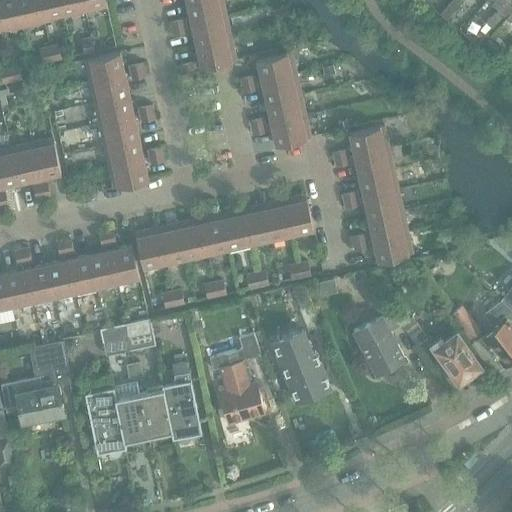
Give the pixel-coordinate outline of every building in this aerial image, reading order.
[(0,0),(0,23),(2,32),(23,27),(16,0),(0,0)] [(45,22),(44,18),(43,18),(39,0),(16,0),(23,27),(45,22)] [(44,18),(64,13),(61,0),(39,0),(43,18),(44,18)] [(61,0),(64,13),(86,9),(83,0),(61,0)] [(83,0),(86,9),(108,4),(106,0),(83,0)] [(191,22),(227,14),(224,0),(190,0),(187,1),(191,22)] [(452,0),(448,4),(455,11),(464,1),(462,0),(452,0)] [(511,0),(489,0),(499,8),(495,12),(494,11),(485,22),(492,28),(511,4),(511,0)] [(446,21),(455,11),(448,4),(439,14),(446,21)] [(196,43),(232,35),(227,14),(191,22),(196,43)] [(185,23),(171,26),(173,35),(187,32),(185,23)] [(232,35),(196,43),(201,65),(236,57),(232,35)] [(92,36),(82,38),(86,53),(95,51),(92,36)] [(275,51),(273,40),(255,44),(257,55),(275,51)] [(50,46),(53,60),(61,58),(58,45),(50,46)] [(42,63),(53,60),(50,46),(39,49),(42,63)] [(261,79),(296,71),(291,49),(256,57),(261,79)] [(90,82),(126,73),(121,51),(85,60),(90,82)] [(181,71),(195,68),(193,61),(179,64),(181,71)] [(132,72),(145,69),(144,62),(130,65),(132,72)] [(10,67),(13,80),(21,79),(18,65),(10,67)] [(335,75),(333,66),(323,68),(325,77),(335,75)] [(0,71),(2,83),(13,80),(10,67),(0,68),(0,71)] [(145,69),(132,72),(133,79),(147,76),(145,69)] [(266,100),(301,92),(296,71),(261,79),(266,100)] [(95,103),(131,95),(126,73),(90,82),(95,103)] [(241,84),(255,80),(254,75),(240,78),(241,84)] [(255,80),(241,84),(243,92),(257,89),(255,80)] [(7,88),(0,89),(0,95),(2,104),(7,103),(5,95),(9,94),(8,88),(7,88)] [(270,121),(305,114),(301,92),(266,100),(270,121)] [(99,124),(135,116),(131,95),(95,103),(99,124)] [(141,114),(155,111),(153,104),(140,107),(141,114)] [(155,111),(141,114),(143,121),(156,118),(155,111)] [(270,121),(275,143),(310,136),(305,114),(270,121)] [(104,145),(140,137),(135,116),(99,124),(104,145)] [(251,126),(265,123),(263,117),(249,120),(251,126)] [(347,119),(337,122),(339,129),(349,127),(347,119)] [(265,123),(251,126),(252,134),(266,131),(265,123)] [(354,154),(390,146),(385,124),(349,132),(354,154)] [(31,142),(39,178),(61,173),(53,137),(31,142)] [(109,166),(145,158),(140,137),(104,145),(109,166)] [(18,182),(39,178),(31,142),(10,147),(18,182)] [(359,175),(394,167),(390,146),(354,154),(359,175)] [(0,186),(18,182),(10,147),(0,149),(0,186)] [(150,157),(164,154),(163,147),(149,150),(150,157)] [(334,158),(348,155),(346,149),(333,152),(334,158)] [(164,154),(150,157),(152,164),(166,161),(164,154)] [(348,155),(334,158),(336,166),(350,163),(348,155)] [(145,158),(109,166),(113,188),(149,180),(145,158)] [(363,196),(399,188),(394,167),(359,175),(363,196)] [(40,183),(43,197),(50,195),(47,182),(40,183)] [(36,198),(43,197),(40,183),(33,185),(36,198)] [(368,217),(404,209),(399,188),(363,196),(368,217)] [(343,200),(357,197),(356,191),(342,194),(343,200)] [(284,199),(292,234),(314,229),(306,194),(284,199)] [(357,197),(343,200),(345,208),(359,205),(357,197)] [(271,239),(292,234),(284,199),(263,203),(271,239)] [(250,243),(271,239),(263,203),(242,208),(250,243)] [(229,248),(250,243),(242,208),(221,213),(229,248)] [(372,238),(408,230),(404,209),(368,217),(372,238)] [(207,253),(229,248),(221,213),(200,218),(207,253)] [(186,257),(207,253),(200,218),(179,222),(186,257)] [(165,262),(186,257),(179,222),(157,227),(165,262)] [(144,267),(165,262),(157,227),(136,232),(144,267)] [(106,230),(110,244),(115,242),(112,228),(106,230)] [(101,245),(110,244),(106,230),(98,231),(101,245)] [(408,230),(372,238),(377,260),(413,252),(408,230)] [(353,242),(367,239),(365,233),(352,236),(353,242)] [(64,239),(67,253),(73,251),(70,238),(64,239)] [(59,255),(67,253),(64,239),(56,241),(59,255)] [(367,239),(353,242),(355,250),(368,247),(367,239)] [(111,249),(119,286),(141,281),(133,245),(111,249)] [(22,249),(25,262),(31,261),(28,247),(22,249)] [(17,264),(25,262),(22,249),(14,250),(17,264)] [(98,291),(119,286),(111,249),(90,254),(98,291)] [(77,295),(98,291),(90,254),(69,259),(77,295)] [(56,300),(77,295),(69,259),(48,264),(56,300)] [(298,263),(301,276),(310,274),(307,261),(298,263)] [(291,279),(301,276),(298,263),(288,265),(291,279)] [(35,305),(56,300),(48,264),(27,268),(35,305)] [(14,310),(35,305),(27,268),(5,273),(14,310)] [(256,271),(259,286),(268,284),(265,269),(256,271)] [(355,271),(352,272),(355,282),(366,274),(362,270),(355,271)] [(249,288),(259,286),(256,271),(246,274),(249,288)] [(0,312),(14,310),(5,273),(0,274),(0,312)] [(401,323),(397,317),(366,274),(355,282),(354,283),(377,316),(353,329),(376,372),(389,365),(391,369),(402,363),(400,359),(405,357),(389,328),(401,323)] [(214,281),(217,295),(226,294),(223,279),(214,281)] [(207,298),(217,295),(214,281),(204,284),(207,298)] [(318,321),(310,301),(302,283),(292,287),(301,307),(293,310),(299,325),(305,322),(307,326),(318,321)] [(511,286),(501,299),(511,308),(511,286)] [(172,291),(175,305),(183,303),(181,289),(172,291)] [(165,307),(175,305),(172,291),(163,293),(165,307)] [(465,310),(455,317),(460,323),(459,324),(471,339),(482,330),(470,314),(470,315),(465,310)] [(502,365),(504,363),(506,362),(510,363),(511,361),(511,321),(507,315),(482,334),(491,347),(490,348),(502,365)] [(126,334),(151,328),(149,316),(123,322),(126,334)] [(416,345),(423,340),(427,337),(412,316),(401,324),(416,345)] [(189,322),(193,334),(203,331),(200,319),(189,322)] [(101,339),(126,334),(123,322),(99,327),(101,339)] [(126,334),(129,348),(155,342),(151,328),(126,334)] [(278,353),(282,362),(296,397),(298,397),(300,402),(313,396),(311,391),(328,385),(314,349),(310,351),(300,328),(276,337),(282,351),(278,353)] [(242,347),(210,356),(213,369),(220,367),(225,385),(219,387),(229,422),(238,419),(247,416),(264,412),(255,381),(248,383),(241,361),(261,355),(253,332),(239,336),(242,347)] [(484,367),(458,332),(435,349),(461,384),(471,376),(476,378),(481,374),(480,370),(484,367)] [(104,354),(129,348),(126,334),(101,339),(104,354)] [(64,342),(66,353),(72,351),(76,346),(75,339),(64,342)] [(63,410),(57,384),(70,381),(61,340),(28,347),(34,375),(0,383),(6,411),(18,409),(20,419),(32,416),(33,421),(53,417),(52,413),(63,410)] [(181,353),(173,355),(175,363),(183,361),(181,353)] [(162,386),(172,429),(173,436),(176,435),(177,437),(178,439),(180,440),(182,441),(184,441),(186,440),(188,439),(189,437),(190,435),(190,432),(201,430),(191,379),(186,360),(183,361),(175,363),(172,363),(175,380),(162,383),(162,386)] [(132,363),(135,377),(143,375),(140,361),(132,363)] [(129,378),(135,377),(132,363),(126,364),(129,378)] [(147,434),(138,391),(136,381),(113,385),(124,438),(147,434)] [(125,445),(124,438),(113,385),(112,385),(84,390),(97,451),(107,449),(108,452),(109,453),(111,455),(114,455),(116,455),(118,453),(120,451),(121,449),(121,446),(125,445)] [(147,434),(172,429),(162,386),(138,391),(147,434)] [(8,435),(0,395),(0,503),(0,502),(0,463),(13,461),(8,435)] [(473,454),(464,462),(468,467),(477,459),(473,454)]
